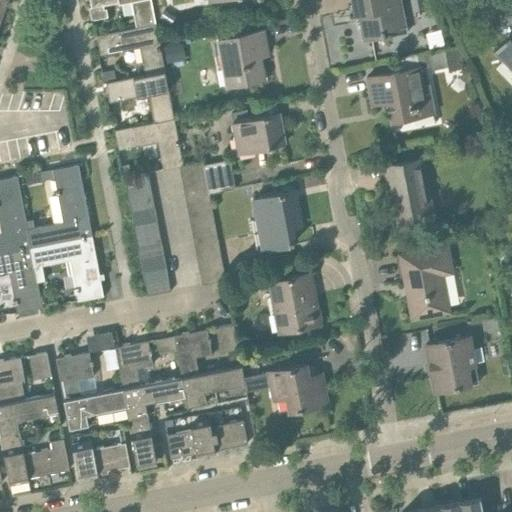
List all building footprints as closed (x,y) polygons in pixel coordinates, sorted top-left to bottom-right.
[(0,0),(0,24),(8,0),(0,0)] [(151,0),(90,0),(92,7),(90,7),(92,19),(108,16),(106,8),(104,8),(103,5),(129,0),(131,0),(136,27),(156,23),(151,0)] [(352,0),(355,16),(359,15),(364,41),(386,36),(385,29),(406,26),(400,0),(352,0)] [(175,17),(164,10),(160,17),(171,24),(175,17)] [(156,23),(136,27),(97,35),(101,55),(140,47),(146,74),(165,70),(156,23)] [(227,84),(265,77),(259,47),(267,46),(264,29),(218,38),(227,84)] [(511,32),(506,38),(507,39),(502,44),(496,50),(511,65),(511,32)] [(186,60),(183,42),(164,46),(168,63),(186,60)] [(431,54),(433,66),(434,70),(448,67),(449,73),(463,69),(460,49),(431,54)] [(424,86),(421,68),(419,56),(397,61),(399,71),(367,77),(372,104),(388,101),(392,121),(435,113),(430,85),(424,86)] [(106,82),(115,80),(113,69),(102,71),(104,82),(106,82)] [(165,70),(146,74),(115,80),(106,82),(110,101),(149,94),(155,121),(174,117),(165,70)] [(238,151),(286,143),(280,111),(232,120),(238,151)] [(164,169),(179,166),(183,165),(174,117),(155,121),(115,129),(119,149),(159,141),(164,169)] [(434,217),(423,158),(387,165),(393,193),(389,194),(391,206),(395,206),(398,223),(412,220),(412,221),(434,217)] [(230,159),(203,163),(205,173),(208,185),(209,193),(236,188),(230,159)] [(183,165),(179,166),(182,177),(205,173),(203,163),(203,161),(183,165)] [(122,165),(124,176),(133,175),(130,163),(122,165)] [(28,228),(31,248),(92,236),(79,164),(41,171),(43,179),(54,177),(60,207),(66,206),(69,220),(37,226),(28,228)] [(28,182),(43,179),(41,171),(27,173),(28,182)] [(127,188),(150,184),(148,172),(133,175),(124,176),(127,188)] [(205,173),(182,177),(184,190),(208,185),(205,173)] [(8,232),(0,233),(0,253),(31,248),(28,228),(25,214),(17,175),(0,178),(0,218),(6,218),(8,232)] [(150,184),(127,188),(129,201),(153,196),(150,184)] [(208,185),(184,190),(186,202),(210,198),(209,193),(208,185)] [(288,199),(287,189),(248,197),(256,246),(262,245),(263,248),(295,242),(292,227),(302,225),(297,198),(288,199)] [(153,196),(129,201),(132,213),(155,208),(153,196)] [(210,198),(186,202),(189,214),(212,209),(210,198)] [(155,208),(132,213),(134,224),(157,220),(155,208)] [(212,209),(189,214),(191,225),(214,221),(212,209)] [(157,220),(134,224),(136,236),(160,231),(157,220)] [(214,221),(191,225),(193,237),(217,233),(214,221)] [(160,231),(136,236),(138,248),(162,243),(160,231)] [(217,233),(193,237),(196,250),(219,245),(217,233)] [(92,236),(31,248),(38,281),(45,279),(42,264),(66,260),(69,275),(73,274),(78,300),(104,295),(92,236)] [(162,243),(138,248),(141,260),(164,256),(162,243)] [(219,245),(196,250),(198,262),(221,257),(219,245)] [(413,317),(448,310),(441,274),(452,272),(447,245),(401,254),(413,317)] [(31,248),(0,253),(0,272),(9,271),(17,269),(19,283),(12,285),(17,312),(43,307),(38,281),(31,248)] [(164,256),(141,260),(143,272),(167,268),(164,256)] [(221,257),(198,262),(200,273),(223,268),(221,257)] [(167,268),(143,272),(145,283),(169,279),(167,268)] [(223,268),(200,273),(202,284),(226,280),(223,268)] [(309,295),(305,273),(269,280),(279,331),(320,323),(315,294),(309,295)] [(169,279),(145,283),(147,295),(171,290),(169,279)] [(236,324),(222,324),(223,348),(236,347),(236,324)] [(175,335),(183,376),(199,373),(196,356),(212,353),(207,328),(175,335)] [(93,347),(117,345),(116,329),(91,331),(93,347)] [(435,391),(478,382),(469,335),(426,343),(435,391)] [(119,366),(123,388),(140,385),(137,367),(153,364),(148,340),(115,346),(115,348),(119,366)] [(115,348),(104,350),(107,369),(119,366),(115,348)] [(239,360),(237,349),(228,351),(230,362),(239,360)] [(56,357),(64,399),(81,396),(78,379),(94,376),(89,351),(56,357)] [(0,402),(24,398),(21,381),(24,381),(20,356),(0,359),(0,402)] [(307,363),(268,371),(271,385),(274,399),(288,396),(290,410),(328,403),(322,373),(309,375),(307,363)] [(246,384),(244,376),(242,365),(199,373),(183,376),(186,395),(188,406),(207,403),(205,392),(246,384)] [(251,374),(244,376),(246,384),(247,390),(254,389),(251,374)] [(186,395),(183,376),(140,385),(123,388),(127,406),(126,406),(128,418),(148,414),(146,403),(186,395)] [(123,388),(81,396),(64,399),(70,429),(89,425),(87,414),(126,406),(127,406),(123,388)] [(0,402),(0,428),(1,433),(20,430),(17,419),(59,411),(55,392),(24,398),(0,402)] [(148,414),(128,418),(138,464),(157,460),(148,414)] [(243,419),(212,425),(216,449),(248,443),(243,419)] [(217,454),(216,449),(212,425),(211,420),(204,422),(192,424),(193,429),(167,434),(172,458),(197,453),(198,458),(217,454)] [(20,430),(1,433),(10,480),(70,469),(64,438),(51,441),(52,448),(24,453),(20,430)] [(130,465),(126,442),(94,448),(93,443),(74,447),(79,475),(130,465)] [(461,500),(462,511),(483,511),(481,497),(461,500)] [(442,504),(443,511),(462,511),(461,500),(442,504)]
